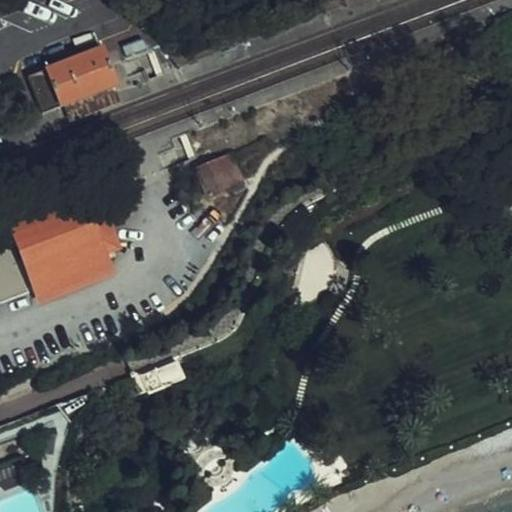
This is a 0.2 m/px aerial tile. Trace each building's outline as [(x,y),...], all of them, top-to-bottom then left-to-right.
[(143,39),(124,46),(127,55),(146,48),(143,39)] [(104,46),(32,74),(47,112),(66,105),(101,91),(117,85),(120,84),(106,50),(104,46)] [(122,101),(117,85),(66,105),(72,120),(122,101)] [(96,185),(136,170),(132,160),(129,150),(88,165),(90,170),(96,185)] [(225,153),(192,166),(204,195),(236,181),(225,153)] [(92,215),(80,188),(7,215),(15,236),(36,292),(109,264),(107,257),(124,251),(108,209),(92,215)] [(4,217),(0,218),(0,235),(10,232),(4,217)] [(295,292),(318,297),(329,251),(306,245),(295,292)] [(138,369),(133,370),(140,391),(148,387),(149,390),(187,378),(181,359),(144,371),(141,371),(138,369)] [(35,431),(41,434),(43,426),(48,428),(51,419),(39,416),(35,431)] [(183,511),(175,503),(162,511),(183,511)]
